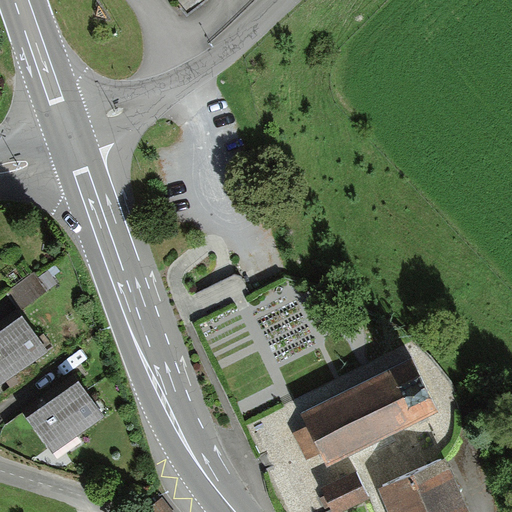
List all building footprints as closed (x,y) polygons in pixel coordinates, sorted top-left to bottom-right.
[(13,293),(24,308),(59,283),(48,268),(13,293)] [(0,338),(0,387),(45,354),(21,323),(8,333),(0,338)] [(412,360),(297,414),(322,465),(436,411),(412,360)] [(28,424),(52,456),(101,419),(77,387),(63,397),(28,424)] [(391,511),(463,511),(442,462),(381,489),(391,511)] [(332,511),(337,511),(368,498),(356,471),(321,488),(332,511)] [(150,511),(168,511),(158,498),(146,507),(150,511)]
